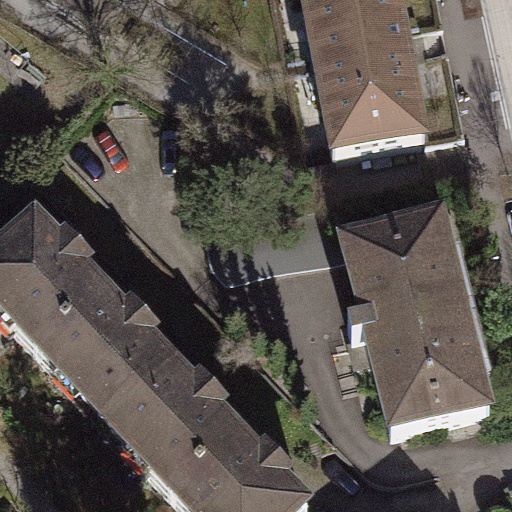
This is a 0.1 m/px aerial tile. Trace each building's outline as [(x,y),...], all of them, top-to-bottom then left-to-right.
[(424,150),(395,0),(301,0),(333,165),(424,150)] [(345,257),(343,248),(335,208),(290,217),(287,204),(204,220),(210,260),(221,270),(243,266),(245,277),(345,257)] [(175,367),(36,221),(0,254),(0,332),(100,438),(175,367)] [(388,442),(490,417),(441,224),(343,248),(345,257),(388,442)] [(312,511),(175,367),(100,438),(170,511),(312,511)]
